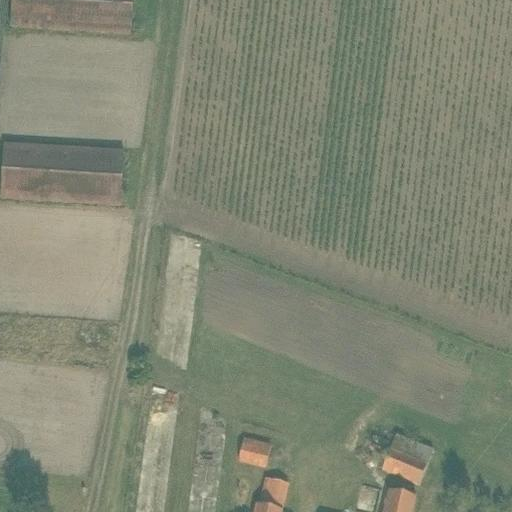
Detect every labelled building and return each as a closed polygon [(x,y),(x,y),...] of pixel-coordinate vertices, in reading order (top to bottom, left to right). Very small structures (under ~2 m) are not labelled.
[(131,35),(133,1),(132,0),(12,0),(11,28),(131,35)] [(1,199),(121,207),(124,155),(4,147),(1,199)] [(433,452),(396,437),(390,452),(382,472),(419,487),(433,452)] [(271,448),(244,442),(239,461),(266,468),(271,448)] [(413,511),(416,499),(389,493),(384,511),(413,511)]
